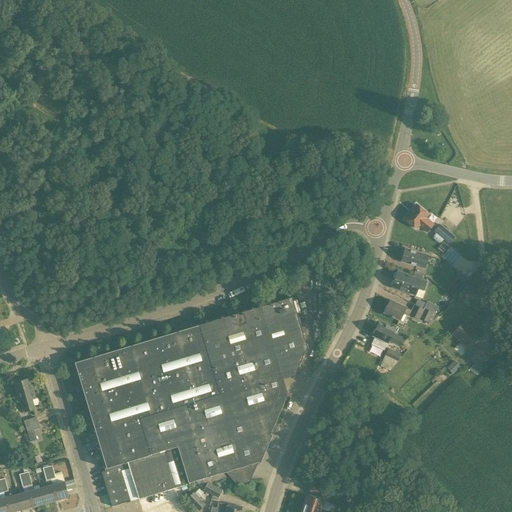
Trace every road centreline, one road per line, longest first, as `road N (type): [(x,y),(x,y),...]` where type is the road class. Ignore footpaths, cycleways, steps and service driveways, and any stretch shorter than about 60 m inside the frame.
road 1 (residential): [(46,352),(225,287),(349,224),(384,228)]
road 2 (residential): [(268,511),(358,316),(384,228)]
road 3 (track): [(471,176),(488,327),(511,359)]
road 4 (residential): [(90,511),(46,352)]
road 5 (unclassified): [(401,160),(416,65),(402,0)]
